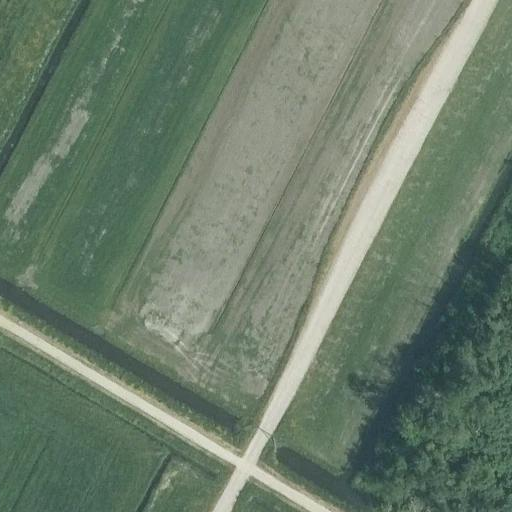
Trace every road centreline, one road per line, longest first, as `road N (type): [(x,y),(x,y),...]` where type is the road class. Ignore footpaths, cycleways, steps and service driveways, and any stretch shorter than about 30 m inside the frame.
road 1 (track): [(221,511),(485,0)]
road 2 (unknown): [(322,511),(0,319)]
